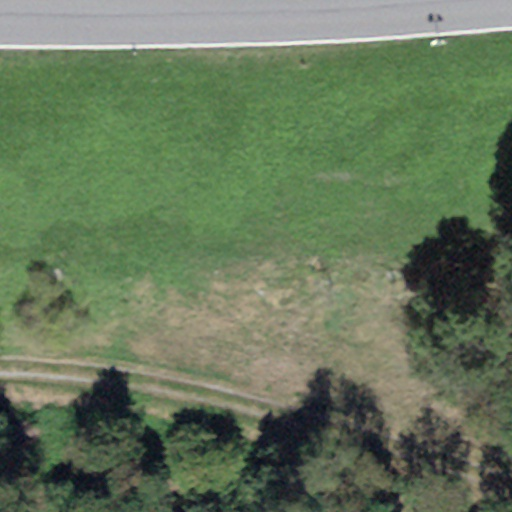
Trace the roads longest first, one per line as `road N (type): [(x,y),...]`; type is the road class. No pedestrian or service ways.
road 1 (track): [(0,366),(199,391),(511,490)]
road 2 (tertiary): [(433,0),(183,20),(0,16)]
